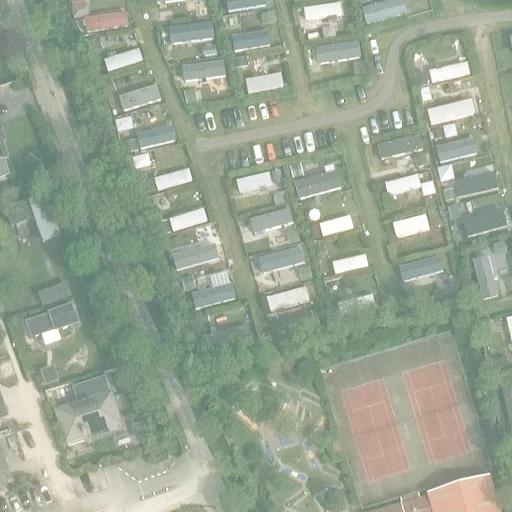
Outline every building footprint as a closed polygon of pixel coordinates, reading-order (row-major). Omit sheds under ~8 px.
[(237,0),(231,1),(233,13),(271,7),(270,0),(237,0)] [(401,2),(371,11),(374,23),(404,14),(401,2)] [(339,4),(304,9),(306,21),(341,16),(339,4)] [(84,20),(86,34),(128,28),(126,14),(84,20)] [(275,34),(239,40),(241,53),(277,46),(275,34)] [(357,44),(316,49),(318,63),(359,58),(357,44)] [(96,65),(100,76),(133,67),(130,55),(96,65)] [(216,64),(179,69),(181,83),(204,80),(204,85),(213,84),(212,78),(218,78),(216,64)] [(429,72),(432,84),(470,76),(467,64),(429,72)] [(281,75),(246,82),(248,95),(283,89),(281,75)] [(110,105),(114,117),(156,105),(152,92),(134,97),(132,90),(115,95),(117,102),(110,105)] [(427,112),(431,126),(475,115),(472,101),(427,112)] [(138,131),(142,152),(173,145),(170,133),(156,136),(154,129),(151,130),(150,128),(138,131)] [(419,137),(377,147),(381,161),(423,152),(419,137)] [(437,152),(440,164),(475,155),(472,144),(437,152)] [(157,178),(160,190),(190,181),(187,170),(157,178)] [(269,175),(237,182),(239,193),(271,186),(269,175)] [(385,185),(387,195),(389,196),(406,192),(408,198),(418,195),(416,189),(420,188),(417,176),(385,185)] [(343,177),(306,188),(309,199),(346,188),(343,177)] [(459,188),(461,200),(496,192),(493,180),(470,186),(468,179),(459,181),(461,188),(459,188)] [(44,195),(4,209),(9,227),(33,219),(41,243),(58,238),(44,195)] [(169,221),(173,233),(207,222),(203,210),(169,221)] [(279,212),(248,221),(252,235),(271,230),(273,234),(278,233),(276,228),(283,226),(279,212)] [(425,217),(393,225),(396,239),(418,233),(418,236),(423,235),(423,232),(429,231),(425,217)] [(349,218),(320,226),(323,238),(353,230),(349,218)] [(189,257),(192,268),(222,260),(219,248),(189,257)] [(287,252),(258,260),(261,271),(274,267),(276,272),(291,268),(287,252)] [(365,257),(333,264),(335,276),(368,269),(365,257)] [(474,264),(482,296),(494,294),(489,274),(497,272),(494,260),(486,262),(486,261),(474,264)] [(426,261),(397,269),(400,281),(430,273),(426,261)] [(193,299),(196,311),(230,304),(227,291),(213,294),(212,287),(199,290),(200,297),(193,299)] [(306,289),(266,300),(270,313),(277,311),(278,315),(284,313),(283,310),(295,306),(297,311),(311,307),(306,289)] [(372,296),(337,305),(340,317),(375,308),(372,296)] [(70,306),(24,323),(29,340),(75,323),(70,306)] [(206,352),(250,341),(247,327),(217,334),(216,329),(211,330),(212,336),(202,338),(206,352)] [(511,387),(503,390),(511,430),(511,387)] [(83,434),(83,437),(120,426),(110,395),(57,412),(62,428),(67,427),(69,435),(83,434)] [(500,511),(491,476),(426,494),(427,496),(414,500),(413,496),(402,499),(403,503),(399,504),(400,509),(390,511),(500,511)]
